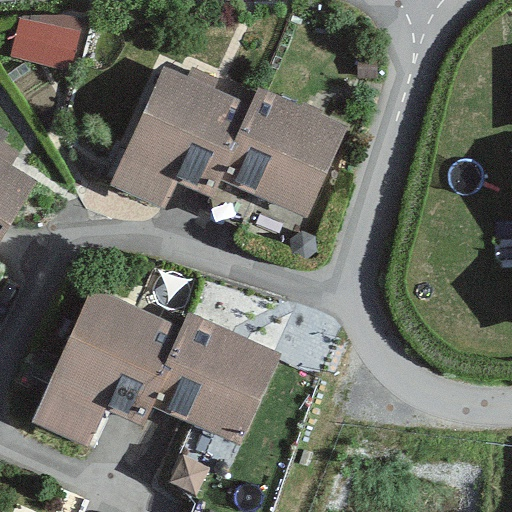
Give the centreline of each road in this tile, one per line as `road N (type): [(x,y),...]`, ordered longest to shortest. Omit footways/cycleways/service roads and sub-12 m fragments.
road 1 (residential): [(345,269),(292,280),(197,243),(106,231),(46,251),(0,366)]
road 2 (residential): [(431,0),(345,269)]
road 3 (residential): [(345,269),(361,320),(389,362),(437,398),(511,406)]
